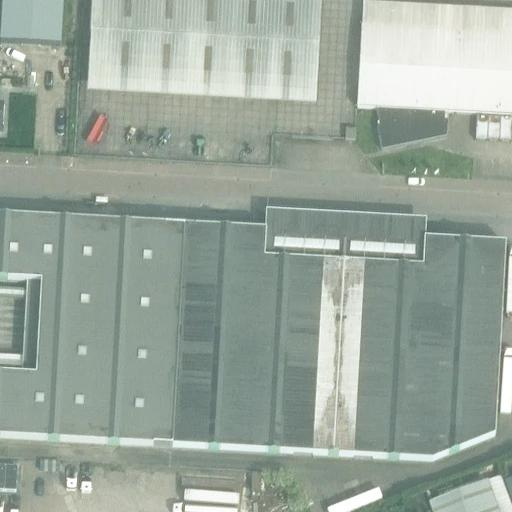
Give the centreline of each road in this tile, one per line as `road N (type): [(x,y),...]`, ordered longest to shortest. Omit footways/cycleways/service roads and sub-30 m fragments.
road 1 (unclassified): [(511,205),(0,181)]
road 2 (unknown): [(331,0),(320,136)]
